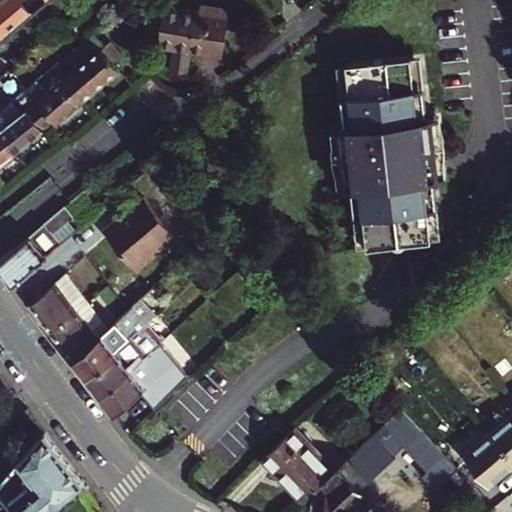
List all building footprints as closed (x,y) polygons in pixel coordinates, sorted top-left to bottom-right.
[(0,39),(46,0),(2,0),(0,2),(0,39)] [(189,8),(154,3),(148,43),(213,52),(220,6),(190,1),(189,8)] [(63,76),(83,99),(121,69),(114,61),(123,54),(109,38),(63,76)] [(432,124),(440,123),(439,109),(430,99),(425,100),(419,52),(411,53),(418,112),(430,110),(432,124)] [(441,152),(445,147),(446,146),(446,134),(440,123),(432,124),(430,110),(418,112),(411,53),(346,61),(354,120),(343,121),(351,183),(362,181),(369,240),(433,232),(426,173),(438,171),(436,157),(441,152)] [(354,120),(346,61),(338,62),(344,110),(335,117),(335,122),(332,122),(334,151),(341,184),(344,184),(345,190),(349,195),(355,194),(360,241),(369,240),(362,181),(351,183),(343,121),(354,120)] [(28,106),(45,126),(55,118),(57,121),(83,99),(63,76),(46,90),(37,79),(26,88),(36,100),(28,106)] [(0,110),(0,130),(16,150),(45,126),(28,106),(36,100),(26,88),(0,110)] [(0,162),(16,150),(0,130),(0,162)] [(448,170),(445,147),(441,152),(436,157),(438,171),(426,173),(433,232),(442,231),(436,181),(440,180),(445,171),(448,170)] [(107,180),(101,172),(89,182),(95,190),(107,180)] [(15,278),(62,238),(58,233),(69,224),(79,216),(77,214),(95,199),(84,186),(0,257),(0,263),(16,284),(18,282),(15,278)] [(143,194),(104,227),(137,267),(177,233),(143,194)] [(62,238),(73,229),(69,224),(58,233),(62,238)] [(235,236),(221,249),(237,266),(252,252),(235,236)] [(511,241),(503,249),(511,260),(511,241)] [(505,276),(511,270),(511,260),(503,249),(491,259),(505,276)] [(67,270),(55,281),(33,301),(31,298),(29,300),(53,331),(77,309),(89,298),(67,270)] [(480,280),(470,289),(476,296),(486,288),(480,280)] [(89,298),(77,309),(53,331),(74,358),(98,336),(109,325),(89,298)] [(74,358),(87,375),(129,335),(124,330),(131,323),(137,331),(143,326),(145,324),(138,317),(148,308),(138,298),(109,325),(98,336),(74,358)] [(409,327),(421,343),(445,323),(433,308),(409,327)] [(87,375),(102,394),(157,342),(164,335),(161,332),(154,338),(143,326),(137,331),(131,323),(124,330),(129,335),(87,375)] [(157,342),(102,394),(114,410),(159,367),(152,361),(164,349),(157,342)] [(336,467),(311,491),(315,495),(309,500),(319,511),(347,511),(345,510),(348,504),(363,489),(348,473),(384,439),(394,449),(400,443),(438,484),(459,466),(403,404),(354,451),(336,467)] [(511,414),(493,430),(511,453),(511,414)] [(311,491),(336,467),(331,463),(297,428),(265,457),(304,498),(311,491)] [(41,511),(47,508),(72,488),(84,479),(46,430),(0,483),(0,496),(13,511),(41,511)] [(511,466),(511,453),(493,430),(465,453),(491,484),(511,466)] [(349,446),(331,463),(336,467),(354,451),(349,446)]
